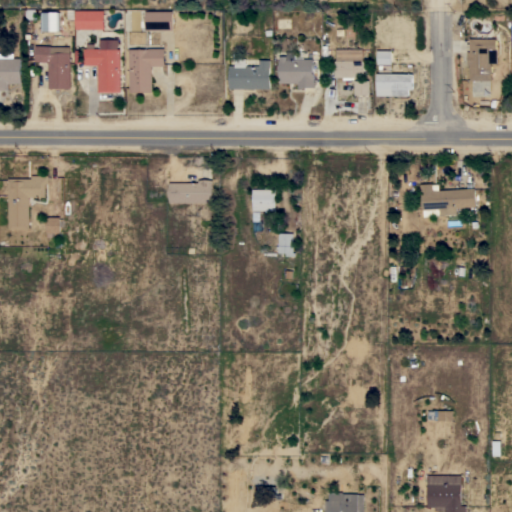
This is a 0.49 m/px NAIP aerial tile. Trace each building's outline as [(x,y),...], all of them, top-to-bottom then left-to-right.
[(25,19),(25,10),(27,10),(27,9),(35,9),(35,19),(25,19)] [(105,10),(105,29),(76,29),(76,10),(105,10)] [(59,11),(59,30),(41,30),(41,12),(59,11)] [(173,11),(173,30),(146,30),(146,11),(173,11)] [(496,38),(496,64),(490,64),(490,65),(491,65),(491,72),(490,72),(490,80),(469,80),(469,75),(468,75),(468,67),(469,67),(469,65),(467,65),(467,51),(469,51),(469,38),(496,38)] [(84,65),(84,48),(87,48),(87,43),(94,43),(94,48),(100,48),(100,39),(118,39),(118,49),(120,49),(120,92),(97,92),(97,65),(84,65)] [(35,62),(35,45),(51,45),(51,46),(70,46),(70,52),(70,88),(48,88),(48,62),(35,62)] [(150,48),(165,48),(165,66),(151,66),(151,91),(129,92),(128,48),(150,48)] [(391,50),(391,64),(377,64),(377,50),(391,50)] [(314,81),(315,81),(315,87),(303,87),(303,88),(297,88),(297,83),(279,83),(279,56),(287,56),(287,51),(303,51),(303,59),(313,59),(313,63),(319,63),(319,76),(314,76),(314,81)] [(21,58),(21,83),(8,83),(8,90),(0,90),(0,53),(14,53),(14,58),(21,58)] [(229,65),(235,65),(235,58),(246,58),(246,65),(259,65),(259,59),(270,60),(270,67),(269,89),(229,88),(229,65)] [(364,60),(364,77),(354,77),(354,79),(351,79),(351,80),(343,80),(343,77),(335,77),(335,60),(364,60)] [(413,74),(412,89),(408,89),(408,96),(376,95),(376,73),(413,74)] [(354,95),(354,80),(369,80),(369,95),(354,95)] [(8,178),(16,178),(16,176),(24,176),(24,178),(30,178),(30,175),(48,175),(48,184),(45,184),(45,197),(33,197),(33,207),(29,207),(29,229),(8,229),(8,178)] [(169,182),(198,182),(198,180),(213,180),(213,185),(212,185),(212,202),(169,202),(169,182)] [(475,188),(476,206),(456,207),(457,214),(423,216),(423,210),(422,210),(421,192),(420,184),(432,183),(432,184),(439,184),(439,190),(475,188)] [(275,189),(275,210),(270,210),(270,212),(265,212),(265,210),(252,210),(252,189),(275,189)] [(46,217),(60,217),(60,233),(46,233),(46,217)] [(293,252),(295,253),(295,256),(286,256),(286,253),(278,253),(278,248),(277,248),(277,246),(278,246),(278,233),(293,233),(293,252)] [(74,266),(66,266),(67,242),(74,242),(74,266)] [(462,475),(462,505),(467,506),(466,511),(445,511),(435,511),(435,507),(428,507),(428,475),(462,475)] [(326,511),(326,500),(329,500),(330,492),(344,493),(344,494),(358,494),(364,495),(364,511),(326,511)]
